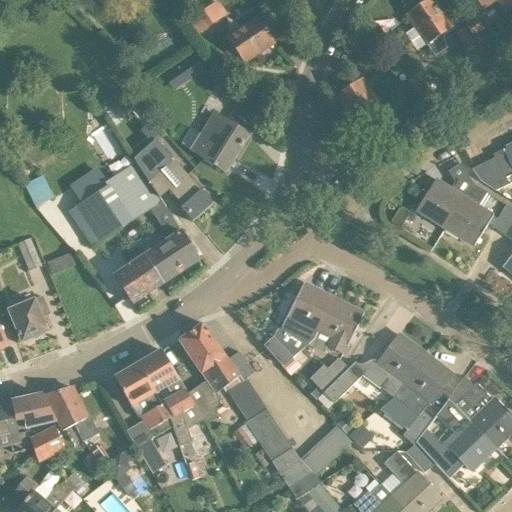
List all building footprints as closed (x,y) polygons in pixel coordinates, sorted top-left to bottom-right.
[(453,28),(434,1),(433,0),(429,0),(406,16),(426,47),(434,58),(445,50),(441,36),(453,28)] [(504,15),(511,9),(511,0),(474,0),(475,1),(482,11),(496,2),(504,15)] [(217,1),(187,21),(197,36),(227,16),(217,1)] [(473,37),(484,31),(475,16),(464,23),(473,37)] [(274,43),(256,17),(225,37),(243,64),(274,43)] [(456,34),(464,48),(473,42),(465,29),(456,34)] [(393,50),(376,62),(381,72),(400,60),(393,50)] [(192,56),(183,62),(192,77),(202,71),(192,56)] [(394,77),(411,66),(405,57),(388,68),(394,77)] [(336,97),(356,127),(382,110),(362,80),(336,97)] [(213,113),(190,150),(225,173),(249,136),(213,113)] [(172,160),(156,142),(155,141),(133,160),(148,182),(159,199),(168,191),(182,207),(181,208),(192,221),(212,204),(173,160),(172,160)] [(501,176),(494,159),(471,170),(481,183),(496,193),(509,186),(505,177),(502,178),(501,176)] [(131,305),(200,260),(180,231),(161,203),(158,200),(159,199),(148,182),(133,160),(132,161),(134,164),(78,203),(80,205),(69,212),(93,248),(131,223),(149,211),(168,239),(112,276),(131,305)] [(449,173),(455,182),(449,190),(435,181),(416,212),(445,229),(473,184),(458,167),(449,173)] [(511,224),(511,209),(505,206),(496,220),(492,218),(492,217),(478,208),(486,194),(473,186),(473,185),(473,184),(445,229),(474,247),(487,225),(503,237),(511,224)] [(398,211),(390,223),(399,228),(406,216),(398,211)] [(29,240),(17,245),(28,273),(41,268),(29,240)] [(70,255),(47,264),(52,276),(75,267),(70,255)] [(287,317),(280,331),(307,345),(312,341),(317,331),(333,299),(302,285),(287,317)] [(47,332),(41,318),(49,315),(43,298),(23,306),(19,297),(5,303),(21,343),(28,340),(31,342),(34,340),(34,338),(47,332)] [(364,314),(333,299),(317,331),(330,338),(325,347),(343,356),(364,314)] [(228,360),(203,324),(179,340),(195,364),(200,361),(206,369),(203,371),(209,380),(198,387),(212,407),(222,400),(218,394),(237,379),(229,366),(231,365),(228,360)] [(0,325),(0,350),(8,347),(0,325)] [(396,396),(403,386),(426,355),(398,335),(377,364),(375,362),(371,362),(369,363),(363,366),(360,366),(357,366),(355,364),(348,370),(347,369),(322,394),(333,405),(362,377),(392,399),(396,396)] [(269,356),(283,370),(292,361),(291,360),(294,356),(283,344),(269,356)] [(212,407),(198,387),(186,395),(182,388),(161,351),(138,364),(155,394),(166,388),(170,394),(172,399),(162,405),(170,418),(173,428),(180,449),(192,445),(187,430),(217,413),(212,407)] [(245,378),(246,380),(254,374),(239,353),(228,360),(231,365),(229,366),(237,379),(239,383),(245,378)] [(453,376),(426,355),(403,386),(430,407),(453,376)] [(316,401),(322,394),(347,369),(337,360),(327,370),(323,367),(309,381),(316,388),(310,395),(316,401)] [(299,368),(292,361),(283,370),(289,377),(299,368)] [(141,417),(149,430),(170,418),(162,405),(155,394),(138,364),(113,378),(131,407),(138,419),(141,417)] [(226,394),(232,403),(253,390),(246,380),(245,378),(239,383),(226,394)] [(448,400),(448,401),(495,449),(511,432),(511,417),(495,399),(493,401),(476,384),(473,387),(465,378),(448,400)] [(86,418),(71,388),(43,396),(54,420),(56,424),(61,433),(64,431),(74,427),(80,440),(82,444),(99,435),(89,417),(86,418)] [(232,403),(238,414),(260,400),(253,390),(232,403)] [(12,408),(16,424),(23,421),(25,431),(56,424),(54,420),(43,396),(43,395),(11,404),(12,408)] [(238,414),(245,424),(266,410),(260,400),(238,414)] [(470,473),(495,449),(448,401),(437,416),(454,434),(440,447),(425,431),(415,444),(434,465),(449,480),(463,466),(470,473)] [(16,424),(12,408),(0,410),(0,435),(9,433),(13,453),(32,449),(29,443),(25,434),(18,435),(16,424)] [(245,424),(252,434),(273,420),(266,410),(245,424)] [(422,412),(402,437),(413,446),(415,444),(425,431),(432,421),(422,412)] [(346,436),(356,426),(347,416),(337,426),(346,436)] [(252,434),(258,444),(279,430),(273,420),(252,434)] [(373,439),(360,425),(347,438),(360,452),(373,439)] [(74,427),(64,431),(71,445),(80,440),(74,427)] [(245,449),(251,444),(239,427),(232,432),(245,449)] [(327,435),(343,452),(352,444),(347,439),(336,427),(327,435)] [(64,450),(54,430),(29,443),(32,449),(40,463),(64,450)] [(258,444),(265,454),(286,440),(279,430),(258,444)] [(343,452),(327,435),(318,443),(334,461),(343,452)] [(265,454),(271,464),(293,450),(286,440),(265,454)] [(150,441),(138,449),(153,475),(165,467),(150,441)] [(334,461),(318,443),(309,452),(324,469),(334,461)] [(405,454),(409,457),(424,474),(433,466),(434,465),(415,444),(413,446),(413,447),(405,454)] [(127,464),(136,457),(129,447),(104,465),(122,490),(131,484),(125,474),(131,470),(127,464)] [(99,467),(101,465),(108,459),(100,448),(93,453),(91,455),(99,467)] [(271,464),(278,474),(299,460),(293,450),(271,464)] [(299,460),(312,475),(315,478),(324,469),(309,452),(299,460)] [(383,466),(402,486),(390,496),(404,511),(428,511),(440,501),(415,473),(415,474),(396,454),(383,466)] [(105,475),(99,467),(91,455),(82,462),(96,481),(105,475)] [(287,489),(312,475),(299,460),(278,474),(287,489)] [(191,481),(199,478),(195,463),(187,465),(191,481)] [(66,481),(73,489),(81,500),(90,491),(73,474),(66,481)] [(296,501),(297,500),(321,484),(315,478),(312,475),(287,489),(296,501)] [(57,487),(43,502),(33,494),(37,489),(25,479),(12,495),(23,504),(16,511),(54,511),(73,489),(66,481),(58,488),(57,487)] [(319,487),(321,484),(297,500),(307,511),(340,511),(341,511),(319,487)] [(357,511),(404,511),(390,496),(380,486),(370,496),(366,492),(352,505),(357,511)]
